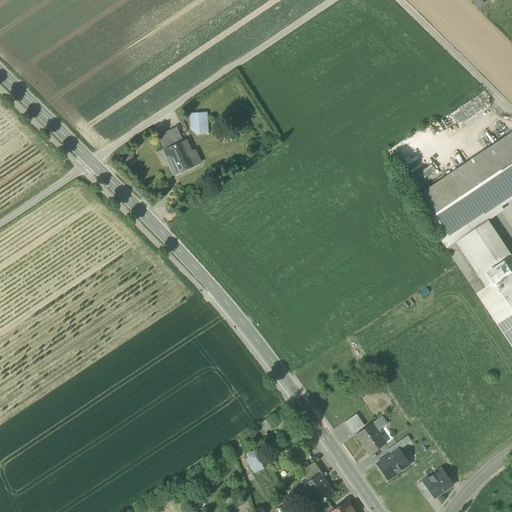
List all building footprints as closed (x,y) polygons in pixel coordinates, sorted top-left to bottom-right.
[(189,114),(190,126),(207,125),(206,113),(189,114)] [(158,137),(164,150),(180,142),(174,129),(158,137)] [(445,236),(445,237),(511,192),(511,135),(511,133),(467,162),(418,195),(418,194),(417,195),(417,196),(417,195),(445,236)] [(162,151),(174,176),(194,166),(194,167),(200,163),(195,152),(188,155),(182,142),(180,142),(164,150),(162,151)] [(440,239),(476,295),(493,283),(486,272),(502,262),(509,272),(511,276),(511,254),(510,256),(487,220),(511,203),(511,192),(445,237),(445,236),(440,239)] [(486,272),(493,283),(509,272),(502,262),(486,272)] [(511,276),(509,272),(493,283),(476,295),(511,348),(511,276)] [(260,423),(267,434),(283,424),(275,412),(260,423)] [(356,414),(344,422),(352,434),(364,426),(356,414)] [(356,434),(370,455),(385,444),(376,431),(387,424),(382,416),(376,420),(356,434)] [(402,439),(406,445),(411,442),(407,436),(402,439)] [(292,444),(296,450),(305,444),(300,438),(292,444)] [(387,450),(391,455),(398,450),(399,450),(406,445),(402,439),(387,450)] [(256,450),(246,454),(253,473),(263,469),(256,450)] [(391,455),(377,464),(387,479),(408,464),(399,450),(398,450),(391,455)] [(300,471),(308,481),(318,474),(319,475),(321,474),(313,462),(300,471)] [(452,485),(441,469),(423,482),(432,495),(434,498),(452,485)] [(311,496),(316,503),(331,493),(319,475),(318,474),(308,481),(296,489),(304,501),(311,496)] [(205,475),(199,483),(209,490),(215,481),(205,475)] [(423,480),(416,485),(426,500),(432,495),(423,482),(423,480)] [(349,511),(353,510),(347,501),(334,510),(331,511),(349,511)]
